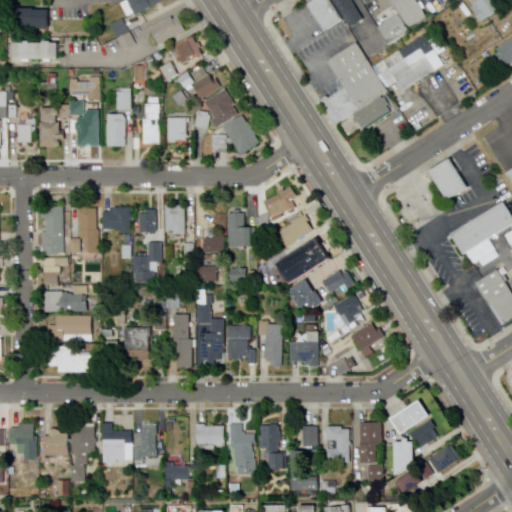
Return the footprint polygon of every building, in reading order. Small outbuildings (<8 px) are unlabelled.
[(133,0),(171,0),(138,17),(137,14),(131,17),(124,5),(133,0)] [(312,7),(321,0),(332,0),(347,22),(329,33),(312,7)] [(334,0),(353,0),(366,20),(352,29),(334,0)] [(419,0),(430,16),(412,28),(394,0),(419,0)] [(485,0),(498,0),(506,11),(481,26),(471,9),(485,0)] [(21,8),(38,7),(38,9),(54,9),(54,29),(36,29),(36,27),(22,27),(21,8)] [(400,13),(411,30),(392,42),(381,25),(400,13)] [(175,19),(180,17),(189,32),(182,37),(179,33),(165,42),(167,45),(159,49),(149,31),(173,16),(175,19)] [(120,38),(114,26),(126,19),(132,32),(120,38)] [(452,62),(403,95),(397,85),(392,89),(378,67),(432,32),(452,62)] [(120,40),(133,34),(139,45),(126,52),(120,40)] [(178,45),(198,34),(209,54),(183,68),(179,61),(185,58),(178,45)] [(25,41),(33,40),(33,44),(46,43),(46,41),(54,41),(54,43),(62,43),(62,59),(14,61),(13,44),(25,43),(25,41)] [(511,44),(511,68),(509,63),(506,66),(500,57),(503,55),(501,52),(511,44)] [(361,45),(392,94),(340,127),(325,103),(348,89),(332,63),(361,45)] [(164,67),(175,62),(180,73),(170,79),(164,67)] [(136,82),(136,67),(149,67),(149,81),(136,82)] [(182,79),(192,73),(198,83),(187,89),(182,79)] [(51,85),(51,75),(60,75),(60,84),(51,85)] [(192,87),(211,76),(220,92),(201,103),(192,87)] [(105,102),(94,102),(94,92),(78,92),(78,96),(74,96),(74,80),(83,80),(83,83),(94,83),(94,77),(105,77),(105,102)] [(134,108),(121,109),(121,91),(134,91),(134,108)] [(180,109),(173,98),(184,91),(191,102),(180,109)] [(208,104),(226,93),(241,115),(223,127),(208,104)] [(11,120),(1,120),(1,108),(0,108),(0,95),(11,95),(11,120)] [(396,114),(367,132),(357,117),(387,99),(396,114)] [(74,104),(87,103),(88,117),(74,118),(74,104)] [(150,115),(150,106),(164,105),(164,114),(150,115)] [(44,109),(58,108),(59,111),(61,111),(61,114),(62,114),(62,106),(74,106),(74,121),(63,121),(63,116),(58,116),(59,138),(62,138),(62,147),(45,148),(44,109)] [(13,120),(12,108),(20,108),(21,120),(13,120)] [(201,111),(212,113),(211,116),(214,117),(211,130),(198,128),(201,111)] [(128,117),(128,147),(108,147),(108,117),(128,117)] [(247,117),(252,124),(264,144),(242,156),(235,143),(229,144),(229,153),(214,154),(214,136),(229,136),(225,129),(247,117)] [(191,118),(191,140),(181,140),(181,143),(172,143),(172,118),(191,118)] [(147,119),(165,119),(165,148),(147,149),(147,119)] [(81,121),(102,120),(102,151),(81,152),(81,121)] [(22,127),(36,127),(37,145),(22,145),(22,127)] [(435,169),(454,157),(471,185),(452,197),(435,169)] [(511,187),(511,167),(503,173),(511,187)] [(293,189),(297,199),(292,201),(295,208),(273,219),(265,203),(293,189)] [(81,209),(82,209),(82,206),(93,205),(93,209),(101,209),(102,254),(91,255),(91,240),(85,240),(85,219),(82,219),(81,209)] [(508,205),(511,211),(511,229),(468,257),(456,237),(508,205)] [(168,235),(167,206),(188,206),(189,234),(168,235)] [(0,207),(5,207),(5,245),(9,245),(9,257),(0,257),(0,207)] [(116,209),(133,208),(134,233),(121,234),(121,228),(108,228),(107,213),(116,212),(116,209)] [(63,209),(64,230),(66,230),(67,255),(60,255),(60,257),(45,257),(44,234),(49,234),(49,221),(45,221),(45,209),(52,209),(54,209),(63,209)] [(159,210),(160,230),(162,230),(162,234),(143,234),(143,215),(148,215),(148,211),(159,210)] [(248,214),(248,226),(256,226),(256,247),(233,247),(233,214),(248,214)] [(308,215),(318,229),(287,249),(278,235),(308,215)] [(228,238),(228,242),(228,254),(208,254),(207,239),(228,238)] [(323,238),(335,257),(294,282),(283,263),(323,238)] [(84,253),(74,254),(74,240),(84,240),(84,253)] [(197,258),(187,258),(187,244),(196,243),(197,258)] [(153,262),(153,244),(165,244),(165,262),(153,262)] [(125,260),(124,248),(134,247),(134,260),(125,260)] [(152,257),(153,271),(159,271),(159,283),(137,284),(136,258),(152,257)] [(46,260),(72,259),(72,275),(63,276),(63,277),(62,278),(62,280),(72,280),(73,285),(47,286),(46,260)] [(198,268),(219,268),(219,283),(198,283),(198,268)] [(344,269),(347,274),(352,270),(360,282),(352,288),(349,284),(334,294),(326,281),(344,269)] [(235,283),(234,270),(251,270),(251,283),(235,283)] [(502,273),(511,288),(511,326),(508,329),(481,287),(502,273)] [(313,281),(316,287),(328,306),(318,312),(314,306),(304,313),(292,294),(313,281)] [(76,296),(75,288),(90,287),(91,295),(76,296)] [(341,291),(348,287),(351,291),(344,295),(341,291)] [(71,294),(71,296),(75,296),(75,298),(87,298),(87,306),(91,305),(91,314),(72,314),(48,314),(48,295),(71,294)] [(183,309),(170,309),(170,295),(183,295),(183,309)] [(359,295),(366,305),(362,308),(365,314),(349,325),(338,309),(359,295)] [(215,300),(215,313),(201,313),(201,300),(215,300)] [(120,326),(120,313),(128,313),(128,326),(120,326)] [(308,322),(308,313),(323,313),(323,321),(308,322)] [(60,317),(96,317),(96,342),(51,342),(51,327),(61,327),(60,317)] [(194,319),(193,343),(197,343),(197,368),(181,368),(182,342),(179,342),(179,318),(194,319)] [(355,336),(376,320),(388,336),(368,352),(355,336)] [(229,323),(229,357),(224,357),(224,364),(206,364),(206,344),(210,344),(210,337),(216,337),(216,323),(229,323)] [(272,361),(271,325),(286,325),(287,366),(277,367),(277,361),(272,361)] [(130,329),(156,328),(156,350),(130,350),(130,329)] [(255,328),(255,337),(252,337),(252,346),(255,346),(255,351),(257,351),(257,365),(250,365),(250,357),(244,357),(244,361),(233,361),(233,329),(255,328)] [(106,342),(106,330),(120,330),(121,341),(106,342)] [(311,333),(323,333),(324,367),(315,367),(314,363),(296,363),(296,343),(312,343),(311,333)] [(87,348),(87,358),(95,358),(95,374),(62,374),(62,368),(47,369),(46,349),(87,348)] [(339,355),(346,351),(349,356),(342,360),(339,355)] [(435,417),(406,435),(396,420),(426,401),(435,417)] [(414,434),(436,420),(441,427),(438,429),(444,438),(424,450),(414,434)] [(91,423),(91,428),(100,428),(99,454),(77,454),(77,423),(91,423)] [(118,424),(118,432),(134,432),(135,464),(106,465),(105,425),(118,424)] [(385,424),(385,465),(364,465),(364,447),(375,447),(375,444),(364,444),(364,424),(385,424)] [(22,426),(38,425),(39,437),(41,437),(42,461),(28,462),(27,454),(18,455),(17,429),(22,428),(22,426)] [(246,425),(246,434),(259,434),(259,446),(257,446),(257,460),(237,460),(237,447),(234,447),(234,425),(246,425)] [(265,425),(284,426),(284,450),(265,450),(265,425)] [(202,451),(201,426),(229,426),(230,450),(202,451)] [(335,427),(345,427),(345,429),(352,429),(352,462),(330,462),(330,448),(341,448),(341,439),(330,439),(330,430),(335,430),(335,427)] [(139,447),(138,434),(146,434),(146,428),(160,428),(161,445),(139,447)] [(321,428),(321,447),(307,447),(307,428),(321,428)] [(63,430),(64,433),(72,433),(73,465),(60,465),(60,455),(47,455),(47,436),(52,436),(52,430),(63,430)] [(408,439),(413,438),(413,442),(417,442),(416,465),(399,474),(398,442),(408,442),(408,439)] [(161,445),(162,457),(149,458),(149,461),(140,462),(139,447),(161,445)] [(458,449),(463,458),(460,460),(462,463),(440,477),(431,464),(452,449),(454,452),(458,449)] [(308,450),(308,466),(312,466),(312,477),(322,477),(322,490),(295,490),(295,450),(308,450)] [(276,453),(288,453),(288,470),(276,470),(276,453)] [(75,466),(75,455),(87,454),(87,466),(75,466)] [(175,463),(175,467),(192,467),(192,469),(196,469),(196,480),(168,480),(168,463),(175,463)] [(421,470),(430,464),(437,476),(429,482),(421,470)] [(75,485),(74,467),(88,466),(89,485),(75,485)] [(385,481),(371,481),(371,467),(386,467),(385,481)] [(400,482),(418,470),(425,479),(423,480),(425,483),(408,495),(400,482)] [(73,495),(51,495),(51,486),(61,486),(61,481),(73,481),(73,495)] [(339,497),(324,496),(325,482),(339,482),(339,497)] [(232,485),(235,485),(240,485),(243,485),(243,493),(232,494),(232,485)]
